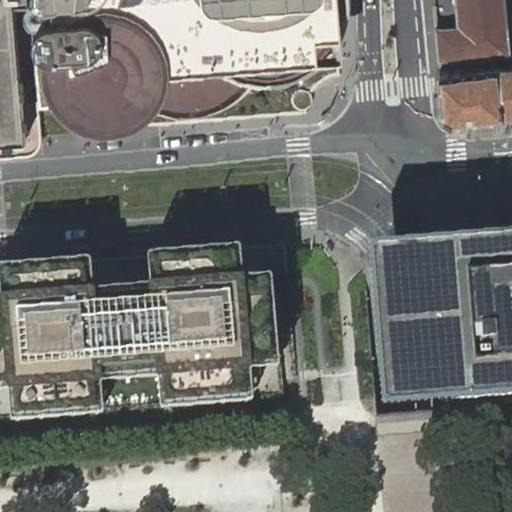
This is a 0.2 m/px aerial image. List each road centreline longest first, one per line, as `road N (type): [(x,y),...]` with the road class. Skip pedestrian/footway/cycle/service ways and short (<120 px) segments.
road 1 (tertiary): [(380,142),(345,137),(0,170)]
road 2 (residential): [(306,218),(0,243)]
road 3 (tertiary): [(385,270),(406,511)]
road 4 (tertiary): [(419,148),(405,0)]
road 5 (tertiary): [(372,0),(380,142)]
